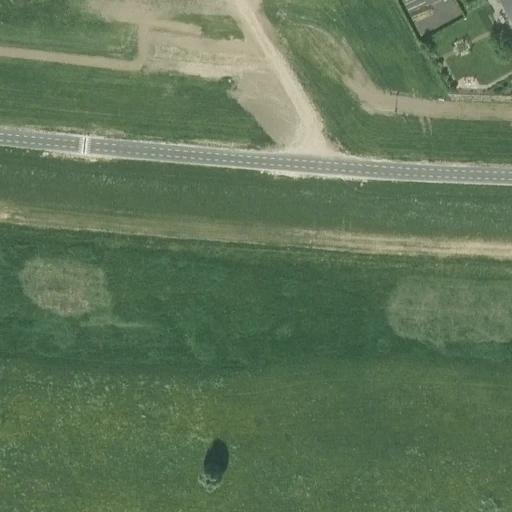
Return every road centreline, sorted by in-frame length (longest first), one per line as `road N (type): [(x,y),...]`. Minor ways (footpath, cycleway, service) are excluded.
road 1 (unclassified): [(511,174),(312,166),(0,136)]
road 2 (track): [(245,12),(308,123),(312,166)]
